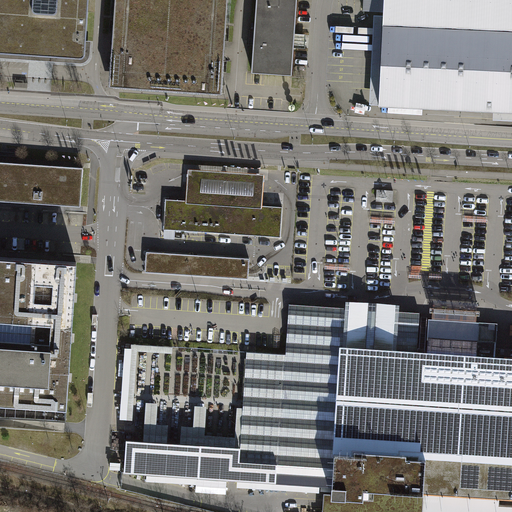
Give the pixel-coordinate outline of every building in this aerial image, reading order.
[(0,0),(0,53),(81,59),(82,58),(83,58),(85,56),(85,55),(88,0),(0,0)] [(115,0),(109,86),(221,94),(227,0),(115,0)] [(291,75),(296,0),(256,0),(252,72),(291,75)] [(511,0),(365,0),(365,14),(377,15),(373,109),(495,115),(495,121),(511,122),(511,0)] [(83,168),(0,161),(0,200),(80,206),(83,168)] [(186,200),(262,206),(263,190),(264,174),(188,169),(187,184),(186,200)] [(395,192),(379,191),(378,203),(394,203),(395,192)] [(282,207),(262,206),(186,200),(166,199),(163,229),(280,237),(282,207)] [(249,268),(249,258),(146,252),(146,261),(145,272),(248,278),(249,268)] [(80,265),(0,259),(0,418),(69,423),(80,265)] [(511,511),(511,355),(491,354),(493,324),(476,323),(477,311),(433,308),(432,314),(398,312),(398,305),(347,302),(347,309),(291,306),(288,356),(249,354),(243,450),(126,442),(124,472),(332,485),(331,494),(324,494),(323,511),(511,511)] [(186,369),(191,362),(183,357),(178,364),(186,369)] [(132,365),(128,422),(134,423),(138,365),(132,365)]
